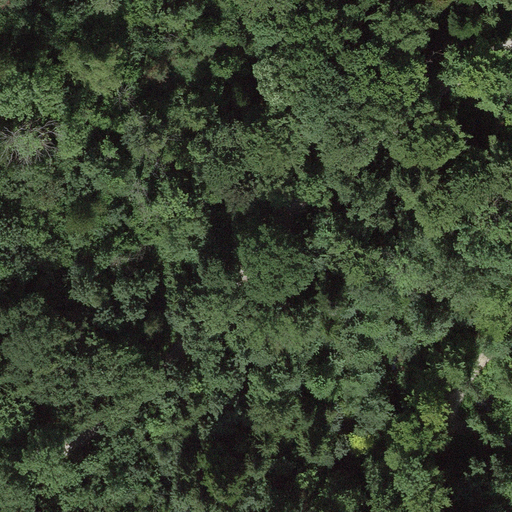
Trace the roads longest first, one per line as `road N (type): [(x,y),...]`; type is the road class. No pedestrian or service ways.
road 1 (track): [(0,477),(82,440),(122,411),(248,271),(511,64)]
road 2 (track): [(412,511),(430,453),(472,376),(511,332)]
